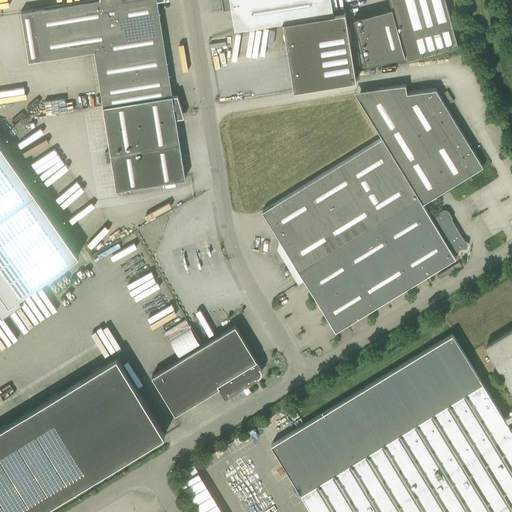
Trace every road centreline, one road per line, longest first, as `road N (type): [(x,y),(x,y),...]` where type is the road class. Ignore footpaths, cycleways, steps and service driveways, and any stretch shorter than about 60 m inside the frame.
road 1 (unclassified): [(304,375),(245,279),(228,235),(190,0)]
road 2 (unclassified): [(304,375),(511,248)]
road 3 (unclassified): [(149,469),(304,375)]
